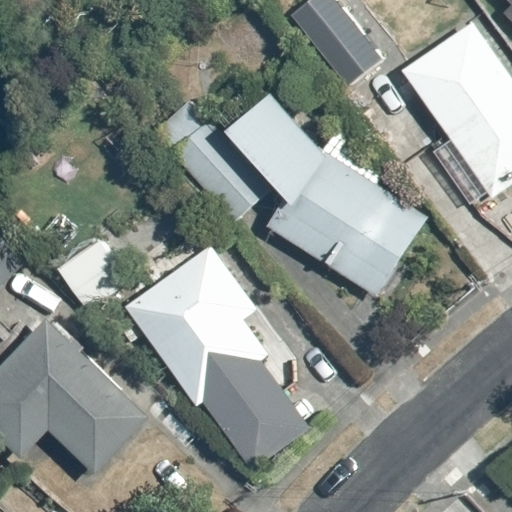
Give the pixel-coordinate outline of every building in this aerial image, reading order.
[(387,53),(339,0),(293,0),(284,9),(351,85),(387,53)] [(511,0),(502,0),(509,7),(499,17),(511,29),(511,0)] [(511,65),(482,21),(405,73),(490,199),(511,184),(511,65)] [(204,96),(152,142),(241,225),(264,200),(275,211),(263,234),(389,303),(430,218),(379,194),(401,149),(307,104),(301,118),(274,98),(231,131),(204,96)] [(101,234),(56,262),(83,307),(128,279),(101,234)] [(0,245),(0,287),(21,265),(0,245)] [(229,245),(129,307),(193,410),(204,403),(248,474),(315,433),(275,367),(297,353),(229,245)] [(0,448),(11,459),(37,431),(87,477),(139,421),(126,409),(140,394),(95,352),(87,361),(40,318),(19,341),(0,323),(0,448)]
